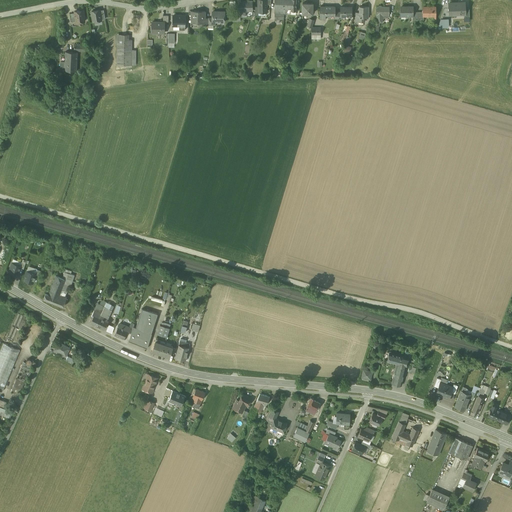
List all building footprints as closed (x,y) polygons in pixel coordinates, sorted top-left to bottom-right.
[(266,0),(257,0),(258,7),(258,12),(267,12),(266,0)] [(292,0),(292,8),(280,7),(280,14),(285,14),(288,14),(288,9),(292,9),(292,11),(297,11),(296,0),(292,0)] [(252,11),(252,1),(240,1),(240,13),(240,17),(245,17),(245,11),(252,11)] [(313,3),(302,3),(302,13),(312,13),(313,3)] [(464,3),(449,3),(449,15),(465,14),(465,8),(464,3)] [(335,6),(321,6),(321,19),(326,19),(326,13),(334,13),(335,13),(335,10),(335,6)] [(353,6),(341,6),(341,10),(341,13),(343,13),(343,17),(353,18),(353,6)] [(368,7),(360,6),(360,13),(357,12),(357,21),(364,21),(364,17),(368,17),(368,7)] [(390,7),(378,6),(378,22),(382,22),(383,22),(383,14),(390,14),(390,7)] [(414,6),(402,6),(402,15),(413,15),(413,11),(414,11),(414,6)] [(436,7),(424,7),(424,12),(424,15),(436,15),(436,7)] [(100,10),(91,11),(93,22),(101,21),(101,20),(100,11),(100,10)] [(83,11),(75,12),(75,13),(76,22),(76,23),(85,21),(83,11)] [(205,11),(192,11),(191,22),(199,22),(199,24),(204,24),(204,18),(205,18),(205,11)] [(225,11),(213,11),(213,18),(213,21),(215,21),(221,21),(221,19),(225,19),(225,11)] [(186,16),(174,15),(173,25),(179,25),(179,29),(185,30),(185,25),(186,25),(186,16)] [(165,23),(158,23),(158,22),(152,22),(152,32),(165,33),(165,23)] [(320,27),(312,27),(311,38),(320,38),(320,27)] [(366,32),(359,30),(357,37),(364,39),(366,32)] [(129,40),(117,40),(116,66),(131,66),(131,50),(131,40),(129,40)] [(84,44),(74,43),(74,51),(84,52),(84,44)] [(77,52),(65,52),(65,62),(65,70),(77,70),(77,52)] [(20,266),(12,263),(9,271),(18,274),(20,268),(21,266),(20,266)] [(35,274),(27,271),(24,280),(33,283),(34,280),(34,281),(35,277),(36,274),(35,274)] [(62,278),(56,275),(54,279),(61,282),(62,279),(66,280),(60,295),(65,297),(70,281),(71,281),(72,282),(72,281),(74,275),(64,272),(62,278)] [(61,282),(54,279),(48,295),(45,294),(43,299),(63,306),(67,297),(65,297),(60,295),(66,280),(62,279),(61,282)] [(98,302),(94,309),(101,313),(104,306),(109,309),(111,305),(111,304),(102,300),(100,304),(98,302)] [(109,309),(104,306),(101,313),(96,325),(104,329),(108,321),(106,320),(113,306),(111,305),(109,309)] [(94,309),(91,316),(93,317),(90,322),(96,325),(101,313),(94,309)] [(142,309),(136,327),(133,326),(131,331),(128,341),(147,348),(152,334),(151,334),(158,314),(142,309)] [(130,327),(120,323),(118,327),(115,334),(124,338),(127,331),(128,331),(130,327)] [(199,325),(193,323),(191,330),(197,332),(199,325)] [(160,325),(157,334),(167,337),(169,328),(161,325),(160,325)] [(160,343),(155,341),(152,350),(162,353),(164,345),(160,343)] [(64,345),(58,342),(54,350),(56,351),(61,354),(61,353),(65,356),(70,348),(67,347),(67,348),(63,346),(64,345)] [(20,350),(4,343),(0,351),(0,387),(0,388),(4,389),(20,350)] [(173,347),(164,345),(162,353),(162,354),(170,356),(171,353),(173,348),(173,347)] [(189,348),(179,345),(175,358),(186,361),(189,348)] [(408,358),(392,353),(391,352),(390,352),(388,352),(388,354),(389,355),(387,362),(396,364),(406,366),(408,358)] [(24,362),(11,392),(19,395),(32,365),(24,362)] [(406,366),(396,364),(392,383),(401,385),(406,366)] [(32,365),(19,395),(22,396),(34,366),(32,365)] [(372,372),(363,370),(362,377),(370,379),(372,372)] [(158,378),(148,374),(142,389),(152,392),(158,378)] [(440,382),(438,388),(436,393),(442,396),(446,384),(440,382)] [(452,387),(446,384),(442,396),(448,398),(450,392),(452,387)] [(461,391),(455,407),(464,410),(469,398),(471,394),(470,394),(465,392),(466,388),(463,386),(461,391)] [(485,390),(480,388),(476,396),(478,397),(479,396),(481,397),(482,394),(483,394),(485,390)] [(205,392),(196,389),(192,401),(201,404),(205,392)] [(185,396),(173,390),(169,400),(181,406),(185,396)] [(240,401),(237,400),(236,402),(233,408),(238,410),(239,408),(244,411),(247,405),(248,406),(252,398),(243,394),(240,401),(239,401),(240,401)] [(260,394),(256,401),(250,415),(255,418),(258,411),(260,412),(264,405),(265,405),(269,397),(269,396),(260,394)] [(481,397),(479,396),(478,397),(475,404),(481,406),(484,398),(481,397)] [(315,399),(311,397),(307,406),(306,410),(305,410),(314,414),(316,410),(320,402),(314,400),(315,399)] [(7,402),(0,399),(0,413),(10,418),(13,411),(4,408),(7,402)] [(148,400),(144,408),(150,411),(154,403),(148,400)] [(481,406),(475,404),(472,413),(477,415),(481,406)] [(500,409),(495,407),(495,405),(493,405),(492,406),(488,416),(496,419),(500,409)] [(152,412),(161,416),(163,410),(155,407),(152,412)] [(278,411),(272,409),(269,416),(275,418),(278,411)] [(511,414),(500,409),(496,419),(502,422),(503,421),(507,423),(511,414)] [(399,421),(406,424),(410,415),(403,412),(399,421)] [(345,414),(337,413),(337,424),(345,424),(345,428),(350,428),(351,414),(345,414)] [(377,415),(373,413),(369,421),(378,425),(382,418),(382,417),(377,415)] [(286,423),(275,418),(273,423),(271,427),(278,430),(277,432),(281,434),(282,431),(283,431),(286,423)] [(406,424),(399,421),(392,438),(399,441),(400,438),(408,441),(406,444),(413,446),(420,430),(414,427),(411,434),(404,431),(406,424)] [(305,430),(297,427),(293,436),(305,442),(309,433),(305,430)] [(365,429),(361,428),(358,436),(368,441),(371,434),(372,433),(365,429)] [(447,434),(436,430),(428,451),(438,455),(447,434)] [(230,432),(226,437),(232,442),(236,437),(230,432)] [(333,436),(329,434),(328,434),(325,441),(326,441),(333,444),(332,446),(337,448),(340,440),(336,438),(337,437),(333,436)] [(472,445),(455,437),(448,452),(449,452),(466,459),(472,445)] [(361,444),(355,442),(352,450),(361,454),(365,446),(361,444)] [(489,453),(477,448),(474,456),(475,456),(472,463),(475,465),(481,467),(484,460),(485,461),(489,453)] [(311,472),(317,474),(321,464),(315,462),(311,472)] [(330,465),(324,462),(323,465),(321,464),(317,474),(325,477),(330,465)] [(511,466),(508,465),(503,463),(499,472),(510,476),(511,471),(511,466)] [(470,480),(466,478),(465,480),(463,486),(472,491),(476,482),(470,480)] [(449,497),(432,489),(429,495),(427,501),(443,509),(449,497)] [(251,505),(248,511),(260,511),(266,500),(255,496),(251,505)]
